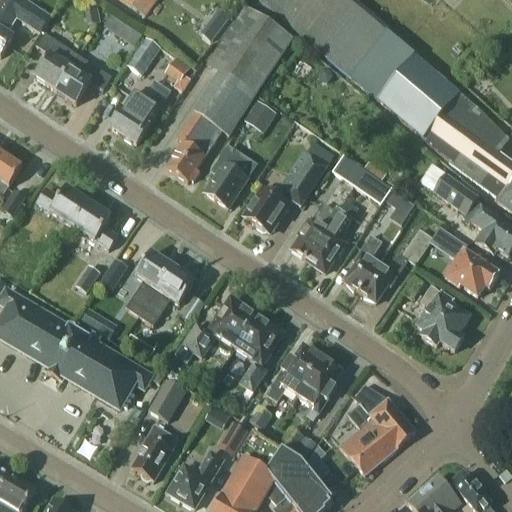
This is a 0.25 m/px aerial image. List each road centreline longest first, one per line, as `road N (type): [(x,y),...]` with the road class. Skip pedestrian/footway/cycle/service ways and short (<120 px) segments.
road 1 (residential): [(448,426),(393,365),(0,103)]
road 2 (residential): [(130,511),(0,434)]
road 3 (residential): [(448,426),(511,311)]
